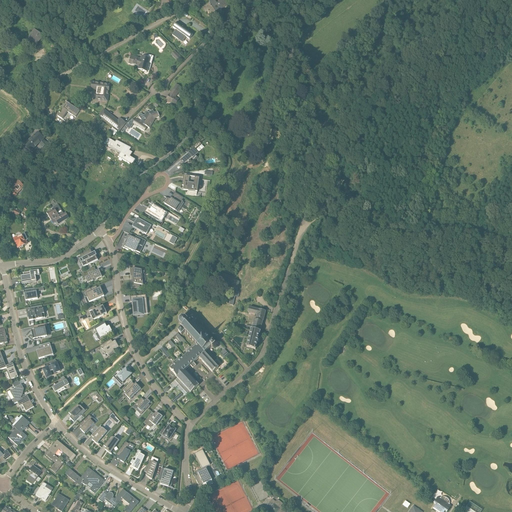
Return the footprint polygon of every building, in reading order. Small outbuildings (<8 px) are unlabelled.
[(217,3),(215,0),(208,0),(210,3),(202,8),(205,12),(208,10),(211,15),(216,11),(218,13),(221,11),(221,10),(227,6),(223,0),(221,0),(220,1),(217,3)] [(193,35),(184,29),(185,27),(177,22),(173,28),(176,30),(172,35),(179,40),(183,43),(187,38),(189,40),(193,35)] [(35,49),(38,44),(44,36),(35,29),(29,36),(30,37),(26,43),(35,49)] [(152,64),(154,57),(149,55),(148,58),(142,57),(141,59),(131,56),(129,64),(139,67),(138,70),(147,72),(150,63),(152,64)] [(109,87),(110,83),(106,83),(105,86),(101,86),(94,85),(93,91),(98,92),(97,93),(96,100),(107,102),(109,87)] [(176,97),(182,87),(176,84),(170,95),(169,94),(166,99),(172,103),(176,105),(179,100),(176,97)] [(76,117),(80,110),(66,102),(64,106),(64,107),(59,115),(59,114),(58,115),(59,115),(58,117),(62,120),(67,112),(76,117)] [(154,113),(153,111),(149,113),(147,111),(144,115),(142,114),(138,117),(142,120),(140,122),(136,120),(133,124),(145,131),(147,127),(150,129),(155,120),(155,119),(160,117),(158,112),(154,113)] [(118,122),(105,112),(101,118),(114,127),(115,125),(121,129),(125,124),(122,122),(121,124),(118,122)] [(43,148),(47,144),(44,140),(45,139),(38,132),(24,145),(31,152),(39,145),(43,148)] [(115,142),(108,138),(105,143),(103,142),(101,146),(108,150),(110,146),(121,153),(119,157),(132,165),(135,160),(130,157),(132,153),(129,151),(131,148),(117,141),(116,141),(115,142)] [(200,142),(180,160),(185,166),(188,163),(188,166),(192,164),(190,161),(192,159),(195,162),(198,158),(195,156),(199,153),(195,150),(201,144),(200,142)] [(90,161),(83,168),(85,170),(92,164),(90,161)] [(54,176),(59,167),(54,164),(49,172),(54,176)] [(194,184),(189,183),(190,175),(184,174),(182,186),(184,186),(184,191),(186,191),(186,193),(186,191),(198,193),(200,178),(199,178),(200,176),(196,176),(194,184)] [(16,181),(13,178),(4,180),(6,186),(10,184),(11,186),(8,189),(13,193),(12,194),(12,195),(13,196),(15,196),(16,195),(16,194),(15,193),(20,189),(19,187),(21,184),(17,180),(16,181)] [(182,201),(184,198),(175,193),(171,199),(170,199),(168,199),(167,198),(164,203),(177,211),(183,202),(182,201)] [(167,213),(149,203),(153,205),(152,208),(150,207),(150,208),(151,208),(150,210),(148,209),(145,213),(159,221),(162,216),(164,217),(167,213)] [(59,217),(54,209),(47,213),(53,224),(60,220),(61,223),(69,218),(66,213),(59,217)] [(140,217),(139,217),(135,223),(133,227),(136,228),(147,235),(151,226),(155,228),(156,226),(140,217)] [(21,248),(23,247),(23,246),(27,245),(25,240),(28,239),(25,233),(13,238),(18,249),(20,248),(21,248)] [(125,243),(122,248),(129,250),(129,249),(136,253),(136,251),(140,253),(146,241),(136,237),(135,239),(130,237),(129,237),(128,236),(126,240),(128,241),(126,244),(125,243)] [(92,254),(91,251),(77,257),(80,256),(83,262),(81,263),(83,267),(88,265),(91,264),(90,264),(98,260),(96,256),(97,256),(95,253),(92,254)] [(96,271),(95,267),(81,274),(83,279),(85,278),(88,283),(93,281),(94,281),(102,277),(99,270),(96,271)] [(136,269),(130,268),(130,270),(131,270),(131,276),(132,276),(133,282),(132,282),(131,282),(132,289),(141,288),(141,287),(140,288),(140,284),(144,285),(143,274),(144,274),(144,275),(145,271),(139,270),(135,269),(136,269)] [(40,275),(39,271),(41,270),(35,271),(35,272),(30,272),(23,273),(24,273),(24,276),(24,277),(21,277),(22,284),(37,282),(36,276),(40,275)] [(238,297),(240,292),(237,291),(240,282),(233,280),(229,291),(232,292),(231,295),(238,297)] [(99,291),(96,286),(82,292),(82,293),(80,294),(82,298),(81,299),(84,305),(104,296),(102,290),(99,291)] [(24,291),(24,294),(26,304),(27,304),(26,301),(38,299),(37,292),(39,292),(38,288),(40,288),(40,287),(30,289),(24,290),(24,291)] [(146,306),(146,301),(147,301),(146,295),(130,297),(131,302),(133,302),(134,305),(133,305),(134,314),(139,314),(138,310),(143,309),(144,314),(148,314),(147,306),(146,306)] [(103,311),(100,304),(85,311),(87,315),(88,317),(91,315),(93,320),(94,319),(94,320),(96,319),(100,318),(100,317),(103,316),(103,315),(107,313),(105,310),(103,311)] [(43,309),(42,306),(30,308),(30,309),(30,308),(31,313),(28,313),(29,321),(42,319),(42,318),(43,318),(42,314),(44,314),(44,312),(43,309)] [(260,332),(265,311),(258,309),(249,307),(248,313),(257,315),(256,320),(253,320),(252,327),(246,325),(246,328),(260,332)] [(108,328),(105,322),(117,316),(91,329),(94,328),(97,334),(98,333),(100,338),(112,332),(110,329),(109,330),(108,328),(116,324),(116,323),(108,328)] [(196,322),(193,317),(188,322),(185,318),(182,318),(179,320),(179,324),(182,327),(178,331),(182,335),(185,332),(196,344),(191,348),(191,347),(190,347),(191,348),(187,352),(189,354),(182,360),(180,358),(176,361),(175,361),(176,362),(173,364),(175,366),(171,369),(170,370),(170,371),(170,370),(172,372),(170,373),(171,375),(172,376),(174,377),(175,376),(176,377),(177,378),(178,379),(176,380),(179,384),(179,385),(180,385),(184,389),(183,390),(184,389),(188,393),(189,392),(191,393),(199,386),(185,370),(190,365),(193,368),(195,367),(196,366),(193,363),(199,358),(212,373),(218,368),(217,367),(219,365),(216,362),(214,363),(210,358),(212,357),(208,353),(206,355),(205,353),(212,347),(215,345),(212,342),(211,343),(210,344),(207,341),(208,340),(207,341),(205,338),(206,338),(205,337),(205,338),(193,325),(196,322)] [(34,341),(41,339),(40,338),(46,337),(45,331),(48,331),(47,324),(49,323),(34,326),(34,330),(32,331),(34,341)] [(259,343),(260,340),(258,339),(260,332),(246,328),(237,326),(236,329),(250,333),(247,348),(248,348),(248,349),(246,348),(245,354),(248,354),(253,350),(250,350),(251,349),(256,350),(257,343),(259,343)] [(113,343),(111,340),(122,334),(101,346),(102,349),(102,350),(103,350),(106,355),(113,350),(115,354),(113,350),(119,347),(115,341),(113,343)] [(53,355),(50,343),(40,346),(43,346),(43,349),(41,350),(37,351),(39,359),(53,355)] [(224,359),(229,355),(225,350),(220,354),(224,359)] [(57,364),(55,360),(44,365),(46,369),(45,369),(45,371),(44,372),(47,378),(52,376),(51,374),(55,373),(55,374),(60,371),(61,370),(58,363),(57,364)] [(11,380),(18,377),(13,364),(6,366),(7,368),(6,368),(11,380)] [(132,374),(129,371),(126,368),(126,369),(125,369),(124,370),(121,368),(113,376),(116,380),(117,379),(119,381),(120,380),(123,383),(132,374)] [(66,380),(64,378),(64,377),(63,377),(61,378),(61,379),(61,380),(61,381),(61,382),(55,385),(54,387),(57,392),(64,388),(64,389),(66,389),(67,389),(70,388),(68,384),(69,384),(66,380)] [(135,385),(132,383),(133,382),(132,382),(123,391),(131,399),(141,389),(136,384),(135,385)] [(16,403),(18,403),(22,400),(22,399),(21,397),(22,397),(23,389),(21,385),(15,388),(15,389),(10,392),(16,403)] [(34,407),(27,395),(22,399),(22,400),(18,403),(20,408),(23,406),(26,412),(34,407)] [(144,402),(143,401),(144,401),(141,398),(132,408),(140,416),(144,411),(143,410),(145,408),(146,410),(149,406),(148,405),(150,402),(147,399),(144,402)] [(74,422),(85,411),(80,406),(79,406),(78,405),(69,413),(71,416),(72,415),(72,416),(70,419),(74,422)] [(159,414),(156,412),(152,417),(150,415),(144,423),(147,425),(148,424),(150,427),(152,424),(156,426),(163,417),(159,414)] [(85,434),(95,424),(91,421),(93,419),(89,416),(92,413),(91,413),(80,425),(83,428),(80,430),(85,434)] [(21,433),(21,432),(29,423),(21,416),(12,425),(21,433)] [(21,433),(12,425),(12,426),(17,430),(9,438),(11,440),(17,446),(26,436),(21,432),(21,433)] [(101,425),(91,436),(94,438),(92,441),(94,442),(94,441),(98,445),(99,444),(98,443),(107,432),(100,427),(101,426),(101,425)] [(170,426),(169,426),(166,431),(163,429),(164,428),(160,434),(160,435),(160,434),(163,436),(162,436),(165,438),(165,439),(168,441),(168,440),(169,440),(171,437),(171,438),(171,437),(172,437),(174,434),(173,434),(174,433),(176,430),(174,429),(170,426)] [(113,437),(112,436),(115,433),(104,446),(108,449),(107,451),(111,454),(112,454),(111,453),(119,441),(113,437)] [(76,456),(74,454),(57,441),(49,451),(55,456),(60,450),(70,458),(69,459),(71,461),(76,456)] [(124,463),(132,449),(128,447),(129,444),(126,442),(117,455),(119,457),(118,458),(121,460),(121,461),(124,463)] [(2,454),(0,451),(0,464),(0,465),(4,462),(3,461),(5,460),(6,461),(12,456),(7,450),(2,454)] [(138,471),(145,457),(140,454),(141,452),(138,450),(130,463),(135,466),(134,469),(138,471)] [(202,450),(194,454),(202,469),(210,465),(202,450)] [(64,463),(55,456),(49,451),(45,455),(55,463),(50,469),(55,473),(59,469),(58,468),(61,464),(63,465),(64,463)] [(152,462),(149,460),(144,472),(147,473),(146,475),(148,476),(148,477),(152,480),(155,469),(154,469),(156,464),(152,461),(152,462)] [(38,477),(42,472),(33,466),(29,471),(32,473),(27,481),(33,485),(38,477)] [(161,482),(160,484),(173,488),(171,487),(173,481),(171,480),(173,472),(162,469),(163,467),(158,481),(161,482)] [(81,487),(86,480),(93,472),(89,468),(81,478),(70,469),(65,474),(81,487)] [(196,477),(195,477),(198,485),(203,482),(204,484),(212,480),(206,469),(198,473),(199,475),(196,477)] [(94,494),(104,481),(93,472),(86,480),(93,486),(90,490),(94,494)] [(46,501),(51,491),(45,488),(47,485),(43,483),(42,485),(36,495),(46,501)] [(120,501),(127,493),(123,490),(115,499),(113,498),(113,496),(113,495),(113,494),(112,493),(110,492),(109,493),(108,494),(107,494),(104,492),(98,500),(102,503),(105,500),(115,508),(120,502),(120,501)] [(130,511),(139,502),(127,493),(120,501),(120,502),(123,504),(125,501),(130,505),(124,511),(130,511)] [(61,511),(62,511),(69,500),(58,494),(52,504),(59,508),(58,510),(61,511)] [(442,500),(438,498),(434,503),(436,505),(433,509),(436,511),(437,511),(444,511),(445,511),(446,511),(447,511),(451,507),(448,505),(448,503),(447,501),(445,500),(444,500),(442,500)] [(275,502),(272,499),(269,503),(265,508),(268,510),(270,511),(287,511),(283,508),(284,507),(276,501),(275,502)] [(81,511),(79,510),(83,503),(79,501),(71,511),(81,511)] [(465,511),(466,511),(481,511),(482,510),(470,502),(465,511)]
